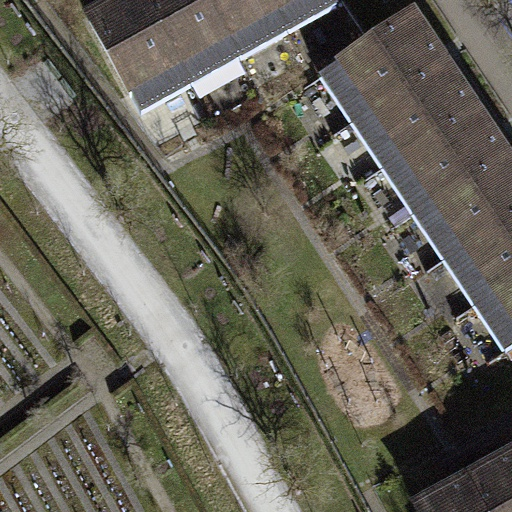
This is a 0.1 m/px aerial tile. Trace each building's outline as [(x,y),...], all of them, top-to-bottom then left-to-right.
[(181,88),(132,0),(116,0),(80,20),(132,115),(181,88)] [(230,61),(196,0),(132,0),(181,88),(230,61)] [(279,34),(260,0),(196,0),(230,61),(279,34)] [(329,7),(324,0),(260,0),(279,34),(329,7)] [(343,123),(432,64),(402,18),(313,77),(343,123)] [(374,169),(463,110),(432,64),(343,123),(374,169)] [(405,215),(494,156),(463,110),(374,169),(405,215)] [(436,261),(511,210),(511,182),(494,156),(405,215),(436,261)] [(467,307),(511,276),(511,210),(436,261),(467,307)] [(497,353),(511,343),(511,276),(467,307),(497,353)] [(511,511),(511,465),(507,456),(458,483),(474,511),(511,511)] [(474,511),(458,483),(409,510),(410,511),(474,511)]
